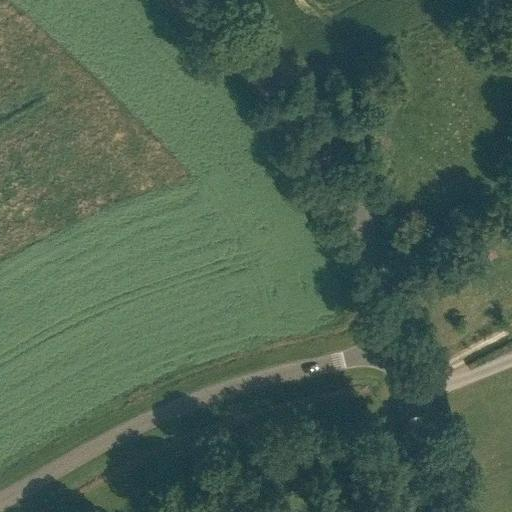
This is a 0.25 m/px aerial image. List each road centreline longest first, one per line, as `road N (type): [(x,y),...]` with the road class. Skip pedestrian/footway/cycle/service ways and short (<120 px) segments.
road 1 (unclassified): [(0,501),(179,407),(263,377),(397,347)]
road 2 (tertiary): [(397,347),(380,270),(341,178),(288,101),(192,0)]
road 3 (tertiary): [(434,511),(397,347)]
